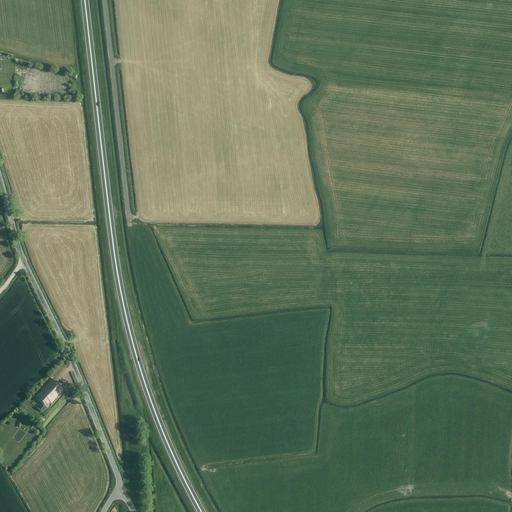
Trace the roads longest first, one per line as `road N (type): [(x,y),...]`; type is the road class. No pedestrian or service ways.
road 1 (trunk): [(201,511),(149,398),(124,311),(84,0)]
road 2 (tertiary): [(117,489),(24,264),(0,183)]
road 3 (track): [(130,218),(104,0)]
